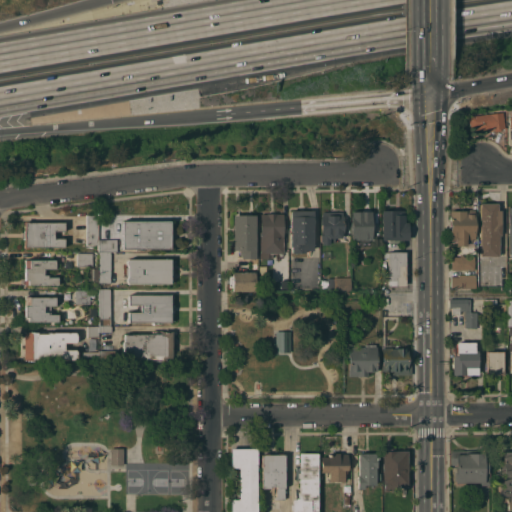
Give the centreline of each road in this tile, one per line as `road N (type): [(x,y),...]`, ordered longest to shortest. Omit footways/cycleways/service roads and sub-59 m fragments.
road 1 (motorway): [(0,106),(491,24)]
road 2 (residential): [(372,161),(351,173),(210,174),(0,204)]
road 3 (motorway): [(332,0),(0,58)]
road 4 (residential): [(210,174),(212,511)]
road 5 (secondary): [(433,95),(433,414)]
road 6 (residential): [(433,414),(210,416)]
road 7 (motorway): [(0,133),(215,115)]
road 8 (motorway): [(298,107),(433,95)]
